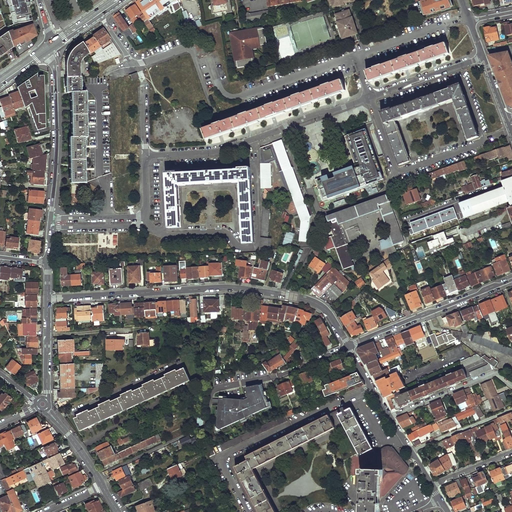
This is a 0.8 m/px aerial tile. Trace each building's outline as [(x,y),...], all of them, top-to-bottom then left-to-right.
[(7,0),(10,8),(14,7),(15,12),(11,13),(14,24),(18,22),(26,22),(33,21),(33,18),(27,20),(26,17),(30,16),(27,7),(23,8),(23,5),(26,4),(25,0),(7,0)] [(27,0),(25,0),(26,4),(23,5),(23,8),(27,7),(30,16),(26,17),(27,20),(33,18),(27,0)] [(154,27),(157,31),(175,19),(171,13),(181,6),(178,0),(140,0),(137,3),(145,14),(154,27)] [(211,0),(213,5),(213,8),(212,9),(212,10),(213,14),(224,12),(227,11),(227,13),(229,13),(233,12),(231,5),(230,5),(229,0),(211,0)] [(427,0),(420,2),(423,9),(452,0),(427,0)] [(136,5),(126,11),(132,19),(131,19),(134,23),(139,20),(136,16),(141,13),(136,5)] [(269,10),(250,14),(249,12),(244,13),(246,21),(270,16),(269,10)] [(352,17),(350,10),(336,15),(338,22),(340,30),(341,29),(342,29),(343,32),(342,33),(343,38),(352,36),(356,34),(357,34),(355,28),(353,25),(355,25),(353,17),(352,17)] [(123,20),(119,13),(114,17),(124,31),(123,32),(129,40),(134,36),(129,30),(130,29),(129,28),(126,23),(127,22),(124,19),(123,20)] [(141,17),(150,30),(152,34),(157,31),(154,27),(145,14),(141,17)] [(139,33),(131,20),(128,23),(131,26),(129,28),(130,29),(135,36),(139,33)] [(0,55),(13,47),(8,32),(6,27),(5,25),(0,28),(0,55)] [(33,25),(27,27),(31,40),(34,38),(36,33),(33,25)] [(17,29),(8,32),(13,47),(13,48),(19,44),(21,46),(24,45),(24,44),(31,40),(27,27),(23,29),(23,31),(22,31),(21,29),(18,30),(17,29)] [(490,27),(484,28),(487,41),(492,40),(492,38),(499,37),(496,27),(490,28),(490,27)] [(238,28),(232,30),(232,35),(233,38),(232,38),(233,42),(232,42),(233,42),(233,46),(235,46),(236,53),(235,53),(235,57),(236,61),(237,60),(238,66),(239,68),(245,67),(245,66),(247,66),(254,65),(254,64),(253,58),(254,57),(253,54),(254,54),(254,53),(253,53),(253,50),(251,50),(250,47),(256,46),(257,47),(261,47),(261,45),(267,44),(268,44),(266,37),(266,35),(265,29),(264,29),(258,30),(257,28),(253,29),(254,31),(251,31),(251,30),(247,30),(243,31),(243,33),(239,33),(239,32),(238,28)] [(103,29),(93,36),(94,37),(84,44),(92,55),(102,49),(103,50),(92,57),(95,64),(121,55),(103,29)] [(71,52),(70,53),(69,54),(68,55),(68,56),(67,57),(67,58),(67,59),(66,60),(66,61),(66,62),(66,63),(65,65),(65,66),(65,67),(66,69),(66,70),(66,78),(79,77),(79,68),(79,67),(79,65),(79,64),(80,63),(80,62),(80,61),(81,61),(81,60),(82,59),(82,58),(83,57),(84,57),(85,56),(89,54),(86,49),(82,42),(77,45),(76,47),(74,48),(73,49),(72,50),(71,51),(71,52)] [(408,55),(401,58),(401,59),(381,66),(381,65),(374,67),(374,68),(367,71),(371,81),(450,53),(446,43),(435,46),(435,45),(427,48),(427,49),(408,56),(408,55)] [(511,62),(508,52),(502,53),(511,80),(511,62)] [(493,66),(496,72),(500,71),(501,73),(500,76),(500,78),(500,80),(499,80),(510,110),(511,109),(511,80),(502,53),(490,56),(493,66)] [(37,74),(17,87),(18,91),(24,105),(24,108),(28,105),(37,130),(45,128),(43,76),(38,76),(38,78),(36,78),(37,74)] [(79,77),(66,78),(66,92),(71,92),(71,96),(72,138),(69,138),(69,152),(70,183),(85,183),(84,138),(87,138),(86,91),(85,91),(85,90),(84,90),(84,92),(81,92),(81,77),(79,77)] [(274,103),(267,106),(268,107),(248,114),(248,113),(236,117),(237,118),(222,123),(222,122),(214,124),(215,125),(203,130),(207,140),(346,91),(343,80),(330,85),(330,84),(323,86),(324,87),(301,95),(301,94),(292,97),(293,98),(275,104),(274,103)] [(451,90),(393,110),(392,109),(382,112),(400,165),(411,161),(396,121),(454,100),(469,141),(479,137),(461,85),(450,88),(451,90)] [(13,109),(24,105),(18,91),(8,95),(9,96),(13,109)] [(4,116),(15,112),(13,109),(9,96),(0,99),(0,103),(1,108),(4,116)] [(374,154),(364,124),(343,131),(343,133),(344,133),(345,136),(344,136),(355,165),(355,168),(343,172),(342,169),(330,174),(331,176),(325,178),(324,176),(315,179),(322,200),(383,179),(376,159),(374,154)] [(17,142),(30,139),(27,127),(15,130),(17,142)] [(310,219),(282,140),(260,148),(261,188),(264,188),(271,195),(270,163),(275,161),(279,171),(283,170),(293,200),(301,222),(299,241),(308,243),(310,219)] [(36,157),(45,154),(42,144),(27,148),(31,158),(36,157)] [(511,150),(510,145),(476,157),(477,159),(481,158),(482,160),(489,158),(489,159),(495,157),(494,155),(498,154),(504,152),(505,157),(508,156),(510,160),(511,158),(511,150)] [(46,154),(45,154),(36,157),(34,168),(32,168),(32,169),(43,170),(46,154)] [(428,184),(433,183),(432,178),(459,169),(459,171),(467,168),(465,161),(425,175),(428,184)] [(238,169),(177,172),(176,171),(165,171),(168,227),(179,227),(177,183),(239,180),(242,244),(253,243),(249,166),(238,167),(238,169)] [(290,201),(293,200),(283,170),(279,171),(290,201)] [(506,172),(502,173),(504,177),(497,179),(498,182),(502,181),(511,177),(511,170),(506,173),(506,172)] [(29,183),(45,184),(45,180),(44,180),(44,178),(42,178),(42,172),(30,171),(29,183)] [(478,175),(473,177),(477,190),(483,188),(481,182),(478,175)] [(504,188),(459,204),(465,218),(510,202),(511,207),(511,206),(511,177),(502,181),(504,188)] [(486,179),(483,180),(483,181),(481,182),(483,188),(491,185),(490,180),(487,181),(486,179)] [(476,190),(474,184),(463,188),(465,194),(476,190)] [(271,195),(264,188),(263,201),(273,200),(273,197),(271,195)] [(414,190),(407,192),(411,204),(421,201),(417,189),(414,190)] [(42,203),(43,192),(29,191),(28,200),(26,200),(26,201),(42,203)] [(387,196),(327,218),(329,223),(331,222),(333,228),(340,225),(381,210),(391,240),(394,248),(405,245),(387,196)] [(262,206),(260,237),(271,239),(271,238),(272,237),(272,221),(270,221),(270,211),(266,206),(262,206)] [(415,233),(458,218),(454,208),(411,223),(415,233)] [(39,221),(40,222),(42,210),(29,209),(28,220),(39,221)] [(37,235),(39,221),(28,220),(26,233),(37,235)] [(329,223),(334,237),(338,235),(341,244),(343,243),(347,256),(340,258),(341,261),(338,262),(343,275),(356,270),(340,225),(333,228),(331,222),(329,223)] [(291,247),(294,233),(286,231),(283,245),(291,247)] [(447,240),(444,232),(433,236),(434,240),(427,243),(430,250),(437,248),(437,250),(455,243),(453,238),(447,240)] [(323,245),(326,256),(335,253),(338,262),(341,261),(340,258),(347,256),(343,243),(341,244),(338,235),(334,237),(335,241),(323,245)] [(17,248),(18,238),(10,237),(9,240),(6,239),(5,247),(17,248)] [(271,239),(260,237),(259,251),(270,250),(271,239)] [(38,253),(40,241),(29,239),(28,252),(38,253)] [(383,253),(394,248),(391,240),(380,244),(383,253)] [(502,261),(494,264),(498,275),(511,271),(505,256),(501,258),(502,261)] [(326,265),(316,258),(310,266),(319,272),(321,270),(326,274),(333,267),(328,262),(326,265)] [(383,263),(383,264),(371,272),(375,278),(374,280),(379,288),(389,281),(383,271),(386,268),(387,269),(393,266),(389,258),(383,263)] [(261,260),(259,271),(258,275),(253,274),(252,278),(264,281),(267,270),(268,270),(270,262),(261,260)] [(180,270),(181,270),(182,279),(187,279),(187,262),(179,262),(180,270)] [(222,263),(209,264),(209,266),(210,276),(223,275),(222,263)] [(162,268),(162,265),(158,265),(159,268),(157,268),(157,273),(157,275),(151,275),(151,281),(151,283),(161,283),(161,275),(162,275),(162,268)] [(0,278),(8,280),(11,268),(0,266),(0,278)] [(177,266),(162,268),(162,275),(165,274),(166,283),(178,282),(177,266)] [(204,267),(200,267),(201,277),(208,277),(208,276),(210,276),(209,266),(204,267)] [(251,266),(240,266),(239,277),(251,277),(251,266)] [(492,266),(480,271),(484,281),(496,277),(492,266)] [(140,267),(129,268),(130,284),(140,283),(139,275),(140,275),(140,267)] [(198,267),(188,268),(188,280),(199,279),(198,267)] [(333,267),(326,274),(311,290),(314,293),(319,289),(321,291),(323,289),(326,292),(343,276),(333,267)] [(21,281),(22,270),(11,268),(8,280),(8,281),(21,281)] [(67,269),(61,269),(63,287),(72,286),(72,276),(68,276),(67,269)] [(467,276),(467,275),(465,270),(460,272),(462,277),(455,280),(459,291),(469,287),(468,286),(470,285),(467,276)] [(75,275),(72,276),(72,286),(82,286),(81,271),(75,272),(75,275)] [(121,271),(111,271),(111,284),(122,283),(121,271)] [(274,271),(271,279),(281,283),(284,274),(274,271)] [(480,271),(467,276),(470,285),(471,287),(484,281),(480,271)] [(104,272),(93,272),(94,285),(104,284),(104,272)] [(148,281),(151,281),(151,275),(157,275),(157,273),(151,273),(151,272),(148,272),(148,281)] [(453,275),(445,278),(447,283),(451,294),(459,291),(455,280),(453,275)] [(343,276),(326,292),(336,301),(341,296),(352,285),(343,276)] [(355,281),(359,288),(366,284),(361,277),(355,281)] [(37,289),(37,283),(26,283),(26,294),(37,294),(39,293),(39,290),(37,289)] [(422,305),(417,290),(419,290),(416,283),(409,286),(411,291),(408,292),(405,293),(412,309),(422,305)] [(443,285),(434,289),(433,287),(432,288),(436,299),(447,295),(443,285)] [(431,287),(421,290),(426,303),(436,299),(431,287)] [(36,302),(36,295),(26,295),(26,307),(36,307),(36,305),(37,305),(37,302),(36,302)] [(503,296),(491,301),(496,311),(496,312),(508,307),(503,296)] [(192,297),(189,297),(191,318),(192,324),(201,323),(200,321),(196,321),(195,318),(198,318),(196,300),(193,300),(192,297)] [(219,300),(204,301),(205,312),(219,312),(219,300)] [(357,307),(354,300),(348,307),(350,311),(357,307)] [(491,300),(480,304),(484,315),(496,311),(491,301),(491,300)] [(179,301),(168,302),(169,312),(180,311),(179,301)] [(167,312),(166,302),(159,303),(159,304),(157,304),(158,313),(167,312)] [(157,316),(157,310),(156,310),(155,303),(146,304),(147,311),(146,311),(146,317),(157,316)] [(131,304),(121,304),(121,306),(122,315),(127,315),(134,314),(134,309),(132,309),(131,304)] [(146,311),(145,304),(135,304),(136,318),(146,317),(146,311)] [(122,320),(122,316),(122,315),(121,306),(118,306),(115,306),(115,305),(110,305),(110,313),(115,313),(115,316),(119,316),(119,320),(122,320)] [(279,307),(267,305),(262,306),(259,320),(265,321),(266,316),(278,318),(279,307)] [(282,308),(279,307),(278,318),(278,319),(284,321),(285,318),(288,305),(283,305),(282,308)] [(299,309),(288,305),(285,318),(295,321),(299,309)] [(478,305),(473,307),(479,320),(479,321),(480,320),(480,319),(483,317),(478,305)] [(74,308),(75,319),(89,318),(89,320),(89,321),(92,321),(92,317),(91,317),(90,306),(78,307),(78,308),(74,308)] [(105,320),(104,306),(98,307),(98,308),(91,309),(92,317),(92,321),(105,320)] [(371,311),(377,322),(388,317),(384,309),(380,306),(371,311)] [(387,307),(386,308),(389,316),(393,314),(394,311),(392,310),(387,307)] [(473,307),(461,312),(465,322),(475,317),(476,321),(479,320),(473,307)] [(36,323),(36,309),(31,309),(31,308),(26,308),(26,318),(27,318),(27,323),(31,323),(36,323)] [(67,308),(58,309),(58,313),(57,313),(57,322),(67,321),(66,318),(67,318),(67,308)] [(239,308),(232,308),(232,319),(243,320),(243,311),(239,310),(239,308)] [(243,339),(250,339),(257,340),(258,320),(259,310),(246,309),(246,321),(247,321),(247,324),(252,324),(252,331),(250,330),(250,327),(244,326),(244,332),(244,333),(243,339)] [(304,311),(299,309),(295,321),(295,322),(305,325),(307,320),(309,321),(311,314),(304,312),(304,311)] [(352,311),(341,318),(347,327),(357,319),(352,311)] [(458,312),(442,318),(444,323),(449,322),(451,326),(455,324),(456,326),(463,324),(458,312)] [(324,317),(322,314),(321,315),(316,320),(322,331),(320,332),(322,336),(322,337),(326,347),(332,344),(326,334),(329,332),(321,319),(324,317)] [(357,319),(347,327),(351,334),(353,333),(354,334),(355,335),(364,332),(361,326),(358,327),(356,324),(362,319),(361,316),(357,319)] [(373,318),(367,320),(367,318),(365,319),(365,318),(363,319),(368,330),(377,326),(373,318)] [(67,331),(67,321),(57,322),(56,322),(57,327),(58,327),(58,332),(67,331)] [(36,336),(36,324),(31,323),(27,323),(22,323),(19,323),(19,336),(36,336)] [(420,326),(410,330),(414,340),(423,336),(424,338),(425,337),(420,326)] [(401,333),(405,343),(406,346),(415,342),(414,340),(410,330),(401,333)] [(493,341),(483,338),(477,336),(467,333),(464,333),(452,330),(453,334),(453,336),(456,339),(460,342),(463,337),(471,340),(471,341),(475,341),(481,345),(481,344),(487,347),(487,346),(493,350),(494,349),(500,353),(501,351),(507,355),(508,354),(511,356),(511,348),(498,344),(493,341)] [(298,338),(291,333),(289,340),(293,342),(294,343),(298,338)] [(397,346),(405,343),(401,333),(392,336),(396,345),(397,344),(397,346)] [(446,333),(436,337),(435,333),(429,335),(434,348),(456,339),(453,336),(453,334),(450,334),(447,335),(446,333)] [(150,347),(149,334),(139,334),(139,340),(138,340),(138,345),(145,345),(145,347),(150,347)] [(392,336),(386,338),(388,343),(390,342),(393,350),(398,348),(397,346),(397,344),(396,345),(392,336)] [(37,347),(37,337),(27,337),(27,347),(37,347)] [(288,358),(301,344),(298,338),(294,343),(283,356),(286,359),(285,360),(287,363),(288,365),(291,363),(288,358)] [(72,340),(60,341),(60,347),(58,347),(58,353),(73,352),(72,340)] [(125,340),(108,340),(108,350),(123,350),(123,345),(125,345),(125,340)] [(381,355),(375,342),(363,347),(361,355),(366,365),(368,364),(380,359),(379,356),(381,355)] [(36,354),(36,348),(20,348),(16,348),(24,364),(31,364),(31,354),(36,354)] [(73,352),(58,353),(58,359),(61,359),(61,365),(72,364),(71,356),(89,355),(89,351),(73,352)] [(308,360),(304,351),(299,353),(303,361),(308,360)] [(384,357),(381,359),(383,363),(399,356),(402,363),(404,362),(400,351),(392,354),(384,357)] [(282,366),(287,363),(285,360),(282,355),(281,355),(280,353),(267,362),(265,360),(262,362),(263,364),(269,372),(269,373),(281,365),(282,366)] [(477,355),(460,362),(463,367),(483,359),(477,355)] [(492,358),(491,359),(486,355),(483,359),(490,364),(494,367),(498,362),(492,358)] [(346,366),(345,363),(342,364),(339,358),(327,363),(331,373),(338,370),(338,372),(346,369),(345,367),(346,366)] [(380,359),(368,364),(373,375),(374,374),(384,371),(383,369),(382,370),(380,364),(383,363),(381,359),(380,359)] [(14,374),(20,367),(12,360),(6,368),(14,374)] [(61,365),(60,365),(61,389),(74,389),(73,364),(72,364),(61,365)] [(490,364),(469,373),(472,378),(496,369),(494,367),(490,364)] [(384,371),(374,374),(377,381),(387,377),(391,375),(398,372),(402,370),(400,365),(388,370),(388,369),(384,371)] [(190,381),(184,369),(178,372),(177,370),(166,375),(167,377),(156,382),(155,380),(144,385),(145,387),(134,392),(133,390),(122,396),(123,397),(112,402),(112,401),(100,406),(101,408),(90,413),(89,411),(78,416),(79,418),(75,420),(81,432),(190,381)] [(314,369),(297,376),(301,385),(317,379),(314,369)] [(448,376),(426,385),(424,380),(419,382),(420,387),(409,391),(413,400),(420,398),(421,399),(434,394),(433,392),(447,387),(448,388),(461,383),(460,381),(467,378),(463,369),(453,374),(451,369),(446,371),(448,376)] [(36,377),(34,372),(31,373),(29,370),(24,373),(26,375),(24,376),(26,381),(25,383),(31,388),(34,388),(37,386),(38,385),(38,377),(36,377)] [(377,381),(376,382),(382,392),(385,398),(387,397),(394,393),(393,391),(397,390),(398,392),(401,390),(400,389),(405,387),(398,372),(391,375),(392,377),(388,379),(387,377),(377,381)] [(361,379),(358,373),(327,385),(322,387),(325,393),(361,379)] [(295,379),(292,380),(295,387),(297,394),(300,393),(295,379)] [(293,392),(292,388),(295,387),(292,380),(277,386),(279,390),(280,392),(281,396),(293,392)] [(492,381),(482,385),(488,399),(490,398),(498,395),(492,381)] [(217,416),(217,427),(216,427),(215,427),(215,433),(221,431),(221,430),(220,430),(244,419),(245,420),(257,415),(257,413),(265,409),(266,411),(272,408),(270,402),(268,402),(266,397),(267,397),(266,391),(264,392),(262,384),(246,388),(247,394),(245,395),(246,398),(241,399),(241,400),(227,399),(227,397),(219,396),(219,400),(212,399),(212,402),(219,403),(218,410),(216,410),(215,416),(217,416)] [(469,388),(454,395),(458,404),(465,402),(467,406),(468,405),(469,407),(458,411),(459,413),(473,407),(478,405),(482,403),(480,400),(476,402),(472,394),(471,394),(469,388)] [(74,389),(61,389),(61,393),(60,393),(59,394),(59,401),(61,405),(72,399),(72,394),(74,394),(74,389)] [(409,391),(397,396),(395,393),(394,393),(387,397),(393,409),(396,408),(396,409),(397,409),(408,404),(408,403),(413,400),(409,391)] [(8,403),(11,398),(7,395),(5,397),(2,394),(0,396),(0,409),(2,411),(6,406),(6,407),(8,404),(8,403)] [(501,395),(490,400),(495,411),(505,407),(501,395)] [(441,400),(430,404),(436,418),(437,419),(442,417),(447,415),(441,400)] [(474,408),(480,418),(484,416),(478,405),(473,407),(474,408)] [(365,435),(351,408),(346,411),(344,409),(344,408),(341,409),(343,412),(338,415),(360,456),(356,458),(355,456),(350,459),(352,461),(351,475),(360,476),(359,490),(361,491),(360,511),(379,511),(380,497),(384,497),(406,473),(405,472),(407,468),(399,458),(392,449),(388,449),(385,449),(380,452),(373,457),(372,454),(370,451),(373,449),(371,445),(365,435)] [(474,408),(456,416),(457,417),(459,421),(474,414),(476,418),(475,419),(477,422),(481,420),(480,418),(474,408)] [(294,414),(293,410),(285,413),(285,412),(283,412),(284,416),(285,418),(294,414)] [(511,412),(511,413),(498,418),(498,419),(500,423),(503,432),(506,431),(503,423),(511,418),(511,412)] [(407,414),(397,418),(403,428),(416,422),(413,417),(410,419),(407,414)] [(335,428),(328,415),(246,456),(248,460),(235,467),(259,511),(275,511),(253,469),(335,428)] [(285,418),(284,416),(222,444),(221,445),(223,451),(287,422),(285,418)] [(457,417),(440,424),(443,432),(461,424),(459,421),(457,417)] [(38,435),(45,431),(44,428),(41,429),(36,419),(27,423),(34,437),(38,435)] [(491,426),(486,428),(490,440),(495,438),(496,442),(502,439),(496,424),(494,421),(491,422),(492,425),(490,425),(491,426)] [(27,440),(31,438),(24,423),(11,430),(15,438),(24,434),(27,440)] [(422,424),(410,429),(411,432),(424,427),(422,424)] [(432,425),(409,436),(410,439),(411,441),(421,435),(422,437),(435,430),(434,430),(432,425)] [(482,430),(477,432),(481,444),(490,440),(486,428),(482,430)] [(42,444),(52,438),(48,429),(45,431),(38,435),(42,444)] [(471,429),(462,433),(464,438),(467,444),(470,442),(471,444),(470,445),(471,447),(472,447),(476,457),(480,455),(482,454),(475,439),(473,434),(471,429)] [(511,436),(509,429),(506,431),(503,432),(506,439),(510,449),(511,447),(511,436)] [(7,451),(15,447),(13,441),(15,440),(10,430),(0,435),(6,447),(7,451)] [(133,430),(120,436),(116,438),(119,445),(129,441),(128,437),(122,440),(121,438),(130,434),(131,436),(135,434),(133,430)] [(462,433),(453,437),(455,442),(454,442),(456,447),(458,446),(457,441),(464,438),(462,433)] [(189,436),(180,441),(182,446),(192,442),(194,446),(199,443),(196,437),(191,439),(189,436)] [(157,442),(155,437),(134,446),(114,455),(103,461),(106,466),(157,442)] [(449,438),(443,441),(445,446),(446,450),(454,446),(452,441),(451,442),(449,438)] [(49,458),(58,454),(55,448),(56,448),(56,446),(56,444),(55,441),(54,441),(54,440),(43,446),(49,458)] [(443,441),(435,444),(437,449),(445,446),(443,441)] [(114,455),(108,443),(96,448),(102,461),(103,461),(114,455)] [(209,457),(216,454),(213,448),(212,449),(206,451),(209,457)] [(461,449),(457,450),(461,460),(462,462),(466,461),(461,449)] [(54,469),(65,464),(59,453),(58,454),(49,458),(54,469)] [(452,453),(448,455),(453,466),(457,464),(452,453)] [(448,455),(429,466),(433,473),(434,474),(436,476),(453,466),(448,455)] [(38,488),(51,482),(49,478),(47,473),(42,461),(29,468),(32,475),(38,488)] [(69,474),(78,470),(74,462),(66,466),(67,468),(62,470),(63,475),(69,472),(69,474)] [(171,468),(168,469),(173,480),(187,473),(184,468),(183,469),(181,463),(171,468)] [(511,465),(509,466),(508,465),(501,468),(506,479),(509,478),(508,475),(511,473),(511,465)] [(10,485),(32,475),(29,468),(7,478),(10,485)] [(125,477),(121,468),(113,472),(117,481),(125,477)] [(501,468),(490,472),(495,484),(506,479),(501,468)] [(74,488),(85,483),(80,472),(69,477),(74,488)] [(477,489),(478,493),(479,494),(484,492),(481,485),(488,483),(484,472),(479,474),(480,477),(474,479),(478,488),(477,489)] [(133,486),(129,476),(119,480),(124,490),(133,486)] [(153,485),(150,478),(137,484),(139,486),(137,487),(138,488),(139,487),(141,491),(153,485)] [(15,511),(17,511),(22,510),(13,490),(11,491),(5,479),(2,481),(5,488),(7,492),(8,495),(15,511)] [(456,482),(445,487),(450,497),(461,493),(459,488),(462,487),(459,479),(455,481),(456,482)] [(466,479),(461,481),(466,494),(465,495),(467,498),(471,497),(469,493),(471,492),(466,479)] [(57,496),(66,491),(63,483),(62,483),(61,481),(56,484),(56,486),(53,487),(57,496)] [(136,490),(134,485),(133,486),(124,490),(119,492),(121,497),(136,490)] [(0,504),(3,511),(15,511),(8,495),(0,499),(0,504)] [(462,496),(452,501),(457,511),(466,507),(462,496)] [(88,511),(97,511),(102,510),(97,499),(85,504),(88,511)] [(154,511),(151,501),(135,507),(137,511),(154,511)] [(482,503),(471,508),(471,509),(472,511),(484,506),(482,503)]
